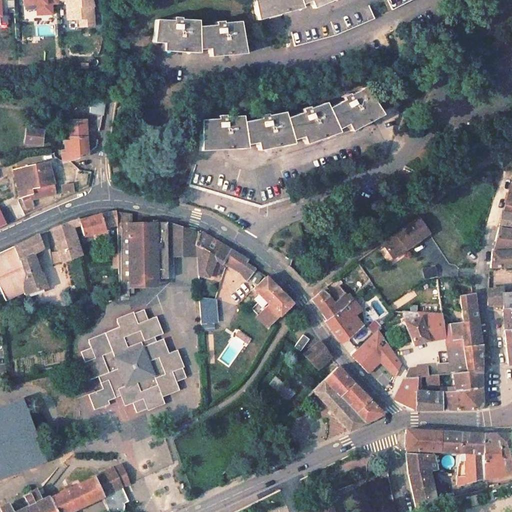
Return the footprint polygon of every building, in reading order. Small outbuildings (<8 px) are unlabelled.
[(14,7),(14,0),(0,0),(0,14),(0,15),(0,12),(7,12),(7,7),(14,7)] [(58,0),(23,0),(23,5),(36,4),(37,14),(51,13),(51,3),(59,3),(58,0)] [(92,6),(90,0),(65,0),(67,19),(79,19),(80,27),(93,26),(92,6)] [(250,0),(255,20),(266,18),(265,15),(282,11),(282,14),(288,12),(287,10),(300,6),(310,2),(312,6),(325,0),(328,0),(329,2),(332,0),(250,0)] [(375,18),(369,3),(331,20),(291,32),(295,46),(336,35),(375,18)] [(232,53),(244,52),(240,23),(222,25),(222,23),(215,24),(215,27),(198,28),(198,22),(180,21),(180,19),(172,18),(172,22),(154,20),(152,42),(162,43),(162,48),(178,49),(178,52),(185,52),(185,49),(197,50),(209,50),(209,55),(225,53),(226,57),(232,56),(232,53)] [(80,27),(79,19),(67,19),(68,31),(80,30),(80,27)] [(199,124),(199,154),(210,154),(210,151),(226,151),(226,154),(233,154),(233,151),(244,151),(255,149),(256,153),(273,150),(274,153),(280,152),(279,149),(291,147),(300,143),(302,147),(318,140),(319,143),(326,141),(324,137),(345,128),(346,132),(361,124),(362,126),(368,123),(366,121),(378,114),(362,90),(346,98),(345,97),(339,101),(341,103),(326,111),(323,106),(307,113),(307,111),(300,114),(301,118),(286,125),(284,119),(266,123),(266,121),(258,122),(259,125),(242,128),(242,123),(224,123),(223,120),(216,120),(216,124),(199,124)] [(105,97),(92,94),(89,111),(102,114),(105,97)] [(383,94),(374,100),(381,112),(394,104),(391,99),(387,101),(383,94)] [(85,155),(83,119),(68,119),(68,140),(63,141),(63,154),(69,154),(69,160),(74,158),(85,155)] [(39,146),(40,132),(23,129),(21,144),(39,146)] [(200,158),(199,161),(192,185),(218,193),(263,207),(292,196),(280,163),(250,173),(200,158)] [(48,169),(46,163),(21,168),(22,173),(18,174),(20,186),(15,187),(18,198),(28,194),(30,205),(41,203),(40,197),(53,195),(51,184),(42,186),(39,171),(48,169)] [(22,173),(21,168),(11,172),(15,187),(20,186),(18,174),(22,173)] [(42,186),(51,184),(48,169),(39,171),(42,186)] [(58,187),(60,195),(72,192),(70,183),(58,187)] [(511,183),(510,183),(504,204),(498,227),(511,229),(511,183)] [(5,203),(12,221),(23,216),(15,198),(5,203)] [(104,230),(104,228),(116,224),(116,211),(105,211),(79,220),(82,235),(104,230)] [(130,211),(116,211),(116,224),(117,256),(117,293),(132,293),(132,285),(137,286),(141,285),(146,282),(151,278),(167,278),(167,256),(166,222),(151,221),(151,223),(130,223),(130,211)] [(427,230),(419,216),(382,243),(390,254),(403,244),(405,248),(420,238),(419,236),(427,230)] [(80,255),(68,222),(50,229),(61,262),(80,255)] [(199,232),(166,222),(167,256),(201,255),(202,247),(194,244),(199,232)] [(485,266),(511,265),(511,229),(498,227),(489,252),(487,257),(485,266)] [(208,276),(215,257),(239,271),(244,262),(246,258),(210,237),(199,232),(194,244),(202,247),(201,255),(198,275),(208,276)] [(32,254),(44,248),(38,235),(14,245),(20,284),(22,293),(39,291),(32,254)] [(403,244),(390,254),(393,257),(405,248),(403,244)] [(0,299),(2,300),(20,297),(20,293),(20,284),(14,245),(0,251),(0,299)] [(239,271),(247,279),(255,266),(244,262),(239,271)] [(252,288),(268,304),(260,312),(271,322),(292,303),(267,271),(252,288)] [(425,278),(417,271),(409,281),(417,287),(425,278)] [(511,281),(499,284),(499,287),(486,290),(488,305),(503,303),(503,309),(511,307),(511,281)] [(338,285),(326,294),(332,303),(344,293),(338,285)] [(349,299),(344,293),(332,303),(326,294),(321,290),(311,298),(325,319),(349,299)] [(473,293),(459,295),(463,321),(443,324),(445,339),(446,342),(463,343),(480,344),(474,312),(473,293)] [(199,297),(199,323),(216,323),(216,297),(199,297)] [(340,341),(361,325),(353,314),(360,310),(351,297),(349,299),(325,319),(324,320),(340,341)] [(430,314),(431,299),(419,298),(418,313),(430,314)] [(511,307),(503,309),(504,329),(511,328),(511,307)] [(144,317),(141,309),(114,319),(116,326),(101,331),(102,334),(86,339),(89,346),(78,350),(89,378),(96,376),(100,388),(86,394),(91,409),(107,403),(105,398),(119,393),(123,403),(129,401),(133,411),(160,401),(158,394),(177,387),(174,380),(184,376),(173,347),(166,350),(160,336),(153,338),(151,335),(158,332),(151,315),(144,317)] [(256,316),(267,326),(271,322),(260,312),(256,316)] [(405,321),(403,322),(413,345),(427,340),(418,313),(402,312),(405,321)] [(430,314),(418,313),(427,340),(445,339),(443,324),(442,314),(430,314)] [(246,345),(251,339),(238,329),(233,334),(246,345)] [(362,342),(381,361),(392,350),(373,331),(362,342)] [(300,353),(309,341),(304,337),(294,348),(300,353)] [(303,356),(316,366),(320,371),(331,360),(328,354),(318,341),(303,356)] [(446,342),(447,351),(464,351),(463,343),(446,342)] [(480,372),(480,344),(463,343),(464,351),(466,373),(480,372)] [(451,374),(466,373),(464,351),(447,351),(449,362),(437,363),(438,374),(451,374)] [(336,366),(322,379),(361,424),(381,414),(382,410),(353,385),(336,366)] [(415,376),(420,375),(419,368),(408,368),(404,376),(415,376)] [(466,373),(451,374),(452,387),(480,385),(480,372),(466,373)] [(427,375),(426,387),(438,386),(437,374),(435,375),(427,375)] [(392,399),(394,401),(412,409),(414,390),(415,376),(404,376),(392,399)] [(322,379),(312,389),(347,431),(361,424),(322,379)] [(446,390),(439,391),(439,409),(477,409),(480,404),(480,385),(452,387),(453,390),(446,390)] [(439,391),(414,390),(412,409),(415,409),(439,409),(439,391)] [(0,480),(46,463),(24,401),(0,409),(0,480)] [(405,449),(430,451),(437,451),(440,432),(405,430),(405,449)] [(440,432),(437,451),(458,453),(458,433),(440,432)] [(458,453),(456,486),(483,480),(480,434),(458,433),(458,453)] [(480,434),(483,480),(503,476),(506,475),(495,434),(480,434)] [(508,474),(511,473),(511,442),(509,434),(504,434),(495,434),(506,475),(508,474)] [(408,478),(415,508),(444,501),(431,454),(405,453),(406,466),(407,475),(408,478)] [(63,511),(100,496),(105,508),(106,510),(108,511),(117,511),(119,510),(120,509),(120,507),(120,504),(126,501),(111,468),(51,498),(50,497),(41,501),(36,490),(23,495),(29,507),(17,511),(9,511),(7,505),(0,508),(0,509),(1,511),(63,511)] [(333,511),(330,502),(328,502),(325,494),(309,500),(312,508),(307,510),(307,511),(333,511)]
